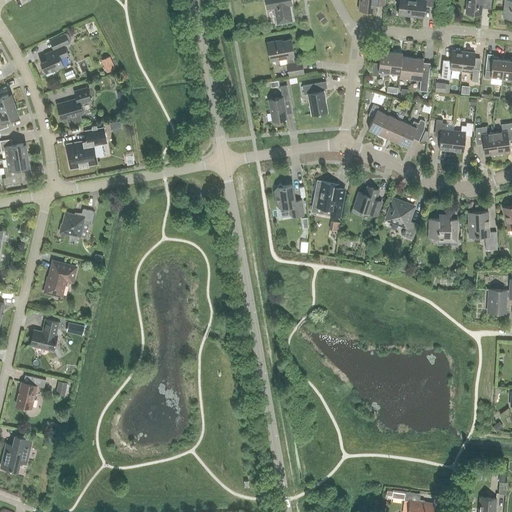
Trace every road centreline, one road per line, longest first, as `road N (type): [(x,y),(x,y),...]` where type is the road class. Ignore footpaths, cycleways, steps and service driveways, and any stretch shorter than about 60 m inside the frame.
road 1 (unclassified): [(286,511),(223,163)]
road 2 (residential): [(0,391),(52,193)]
road 3 (residential): [(52,193),(34,95),(0,26)]
road 4 (residential): [(511,175),(438,184),(344,144)]
road 5 (residential): [(52,193),(223,163)]
road 6 (unclassified): [(223,163),(194,0)]
road 7 (residential): [(511,37),(356,28)]
road 8 (residential): [(344,144),(223,163)]
